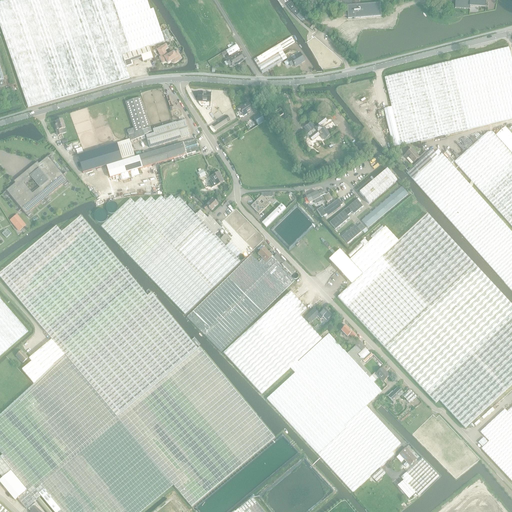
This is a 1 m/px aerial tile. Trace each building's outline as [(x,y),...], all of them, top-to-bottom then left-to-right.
[(130,78),(126,68),(122,56),(141,49),(140,46),(147,43),(148,47),(168,39),(170,39),(167,31),(161,33),(153,9),(150,10),(146,0),(7,0),(4,1),(0,2),(0,27),(3,36),(28,108),(130,78)] [(329,0),(330,4),(344,3),(345,11),(342,11),(342,16),(348,16),(348,18),(376,16),(380,16),(380,3),(352,5),(351,0),(329,0)] [(469,0),(466,0),(465,0),(455,0),(455,2),(455,8),(470,9),(470,6),(485,7),(486,2),(485,0),(469,0)] [(287,5),(286,5),(291,11),(296,8),(291,2),(287,5)] [(296,8),(291,11),(292,12),(294,14),(296,16),(301,21),(304,18),(299,12),(296,8)] [(291,37),(254,60),(262,74),(283,61),(278,53),(295,43),(291,37)] [(147,43),(140,46),(141,49),(145,61),(152,58),(148,47),(147,43)] [(236,44),(226,51),(229,56),(240,49),(236,44)] [(162,46),(157,49),(162,58),(161,59),(163,63),(167,61),(168,63),(174,59),(176,62),(182,59),(179,55),(176,56),(174,52),(168,55),(165,50),(162,46)] [(511,60),(509,47),(384,78),(391,107),(401,146),(511,118),(511,60)] [(139,50),(122,56),(126,68),(133,65),(132,62),(142,59),(143,62),(139,50)] [(227,66),(229,65),(232,63),(234,65),(240,62),(244,60),(244,59),(246,58),(243,52),(240,54),(239,52),(226,60),(227,62),(224,63),(227,66)] [(300,53),(296,55),(287,60),(285,62),(285,63),(286,65),(287,65),(289,64),(291,66),(294,64),(295,66),(301,62),(302,63),(305,61),(300,53)] [(210,101),(210,93),(198,93),(198,101),(210,101)] [(149,147),(190,135),(185,121),(152,132),(141,97),(125,102),(134,128),(127,131),(130,141),(145,136),(149,147)] [(254,110),(257,109),(253,103),(250,105),(249,103),(243,106),(243,105),(238,108),(243,116),(253,109),(254,110)] [(391,107),(384,109),(393,148),(401,146),(391,107)] [(265,121),(260,114),(254,118),(258,125),(265,121)] [(227,115),(224,117),(212,125),(215,131),(230,121),(227,115)] [(312,122),(303,128),(308,134),(310,136),(309,137),(312,141),(319,135),(323,140),(324,140),(326,138),(330,135),(328,132),(330,130),(327,125),(329,123),(327,121),(324,117),(316,123),(317,123),(314,125),(312,122)] [(58,135),(67,132),(63,119),(55,121),(56,124),(55,125),(58,135)] [(511,134),(505,127),(496,136),(511,154),(511,134)] [(487,133),(454,162),(471,181),(469,185),(471,187),(473,184),(511,227),(511,154),(496,136),(493,132),(487,133)] [(197,138),(134,158),(128,140),(117,144),(78,155),(83,173),(106,166),(110,177),(200,150),(197,138)] [(468,143),(468,141),(467,139),(465,139),(464,138),(463,138),(462,138),(460,139),(459,141),(459,142),(459,143),(459,144),(460,146),(462,147),(463,147),(465,147),(466,146),(467,145),(468,144),(468,143)] [(409,150),(410,150),(406,154),(404,156),(407,159),(408,157),(413,162),(419,157),(412,148),(410,149),(409,150)] [(407,172),(413,179),(438,157),(431,150),(407,172)] [(511,232),(441,154),(438,157),(413,179),(511,291),(511,232)] [(39,163),(37,162),(14,181),(15,183),(6,190),(13,199),(26,214),(67,180),(48,156),(39,163)] [(202,158),(198,159),(203,170),(207,168),(202,158)] [(387,169),(359,192),(369,204),(397,181),(387,169)] [(211,188),(217,185),(223,181),(220,175),(220,174),(219,172),(209,177),(210,180),(207,182),(211,188)] [(372,212),(362,221),(368,228),(408,194),(402,187),(375,210),(372,212)] [(317,192),(310,195),(306,197),(309,203),(314,200),(316,204),(322,201),(319,197),(320,197),(319,196),(325,193),(323,190),(318,193),(317,192)] [(180,193),(178,196),(185,203),(187,201),(180,193)] [(327,202),(332,200),(329,193),(324,196),(327,202)] [(102,225),(101,227),(111,237),(139,266),(145,273),(185,315),(236,266),(240,262),(215,235),(196,215),(178,197),(176,200),(171,195),(165,201),(161,196),(155,202),(151,197),(145,203),(141,198),(140,198),(135,204),(130,199),(102,225)] [(259,215),(270,204),(263,197),(261,196),(251,206),(259,215)] [(211,210),(218,204),(213,199),(210,203),(209,202),(203,207),(205,210),(208,207),(211,210)] [(322,207),(316,210),(321,218),(324,216),(327,214),(328,215),(328,216),(341,207),(340,206),(342,204),(339,199),(336,201),(324,210),(322,207)] [(363,207),(357,200),(329,223),(335,230),(349,218),(347,216),(352,212),(353,214),(363,207)] [(190,203),(188,205),(194,211),(196,209),(190,203)] [(281,204),(262,223),(266,228),(286,209),(281,204)] [(106,212),(106,210),(105,208),(104,208),(103,207),(101,207),(100,207),(99,207),(97,208),(96,209),(96,210),(96,212),(96,214),(97,215),(98,216),(99,217),(100,217),(101,217),(103,217),(104,216),(105,215),(105,214),(106,213),(106,212)] [(200,211),(196,215),(215,235),(222,229),(210,216),(207,218),(205,216),(200,211)] [(368,243),(365,239),(360,243),(364,247),(350,260),(363,274),(352,284),(338,297),(436,403),(439,400),(465,428),(511,385),(511,305),(427,214),(400,240),(399,241),(386,227),(368,243)] [(17,215),(10,221),(19,232),(26,226),(17,215)] [(26,509),(36,501),(41,497),(53,511),(141,511),(173,486),(182,496),(191,507),(275,437),(199,347),(197,349),(151,293),(147,297),(81,217),(62,233),(56,227),(0,273),(0,277),(52,340),(65,356),(34,384),(0,414),(0,452),(2,455),(0,457),(0,474),(3,478),(11,471),(27,490),(17,498),(26,509)] [(341,237),(347,244),(362,231),(365,228),(361,224),(357,227),(355,225),(341,237)] [(7,229),(2,234),(6,238),(11,234),(7,229)] [(226,245),(231,240),(226,234),(220,239),(226,245)] [(266,262),(272,256),(264,247),(258,253),(263,259),(266,262)] [(329,259),(352,284),(363,274),(350,260),(340,250),(329,259)] [(278,253),(274,257),(292,276),(296,272),(278,253)] [(291,277),(292,276),(274,257),(273,257),(272,256),(266,262),(263,259),(259,263),(253,256),(251,255),(187,317),(221,352),(295,281),(291,277)] [(305,289),(305,288),(304,287),(304,286),(303,285),(302,285),(301,284),(299,284),(298,284),(297,285),(295,286),(294,287),(294,289),(294,291),(295,292),(296,293),(297,294),(298,294),(299,294),(301,294),(303,293),(304,292),(304,291),(305,290),(305,289)] [(0,355),(28,331),(14,316),(15,315),(7,306),(0,298),(0,355)] [(283,298),(223,353),(262,394),(290,368),(295,373),(267,399),(352,492),(355,490),(368,478),(394,454),(391,452),(400,444),(366,406),(381,391),(373,383),(369,378),(347,354),(329,334),(298,362),(297,361),(321,339),(300,316),(306,310),(298,301),(291,307),(283,298)] [(314,309),(305,318),(310,323),(317,316),(320,319),(323,317),(326,320),(331,315),(326,309),(326,310),(324,309),(319,314),(314,309)] [(353,338),(356,335),(350,329),(349,329),(346,325),(341,330),(347,336),(349,335),(353,338)] [(22,370),(34,384),(65,356),(52,340),(29,359),(32,362),(22,370)] [(356,346),(347,354),(369,378),(373,383),(376,380),(372,376),(360,363),(362,361),(360,358),(367,351),(367,350),(364,348),(365,347),(358,340),(354,344),(356,346)] [(23,363),(28,358),(21,351),(16,355),(23,363)] [(370,353),(362,360),(365,363),(373,356),(380,363),(378,365),(380,367),(384,364),(374,354),(373,355),(370,353)] [(384,381),(390,376),(382,368),(376,373),(384,381)] [(393,402),(403,393),(398,387),(388,397),(393,402)] [(410,389),(403,396),(410,403),(417,396),(410,389)] [(505,409),(480,432),(489,441),(481,449),(511,481),(511,406),(507,411),(505,409)] [(399,455),(406,462),(404,465),(406,468),(409,465),(410,466),(416,459),(406,448),(399,455)] [(403,480),(397,486),(408,499),(409,499),(416,493),(416,494),(419,496),(439,476),(421,458),(401,477),(403,480)] [(381,468),(372,477),(376,481),(385,473),(381,468)] [(0,482),(15,500),(17,498),(27,490),(11,471),(3,478),(0,480),(0,482)] [(507,511),(480,477),(436,511),(507,511)] [(264,511),(253,497),(234,511),(264,511)] [(38,504),(36,502),(28,509),(31,511),(41,511),(36,507),(38,504)]
